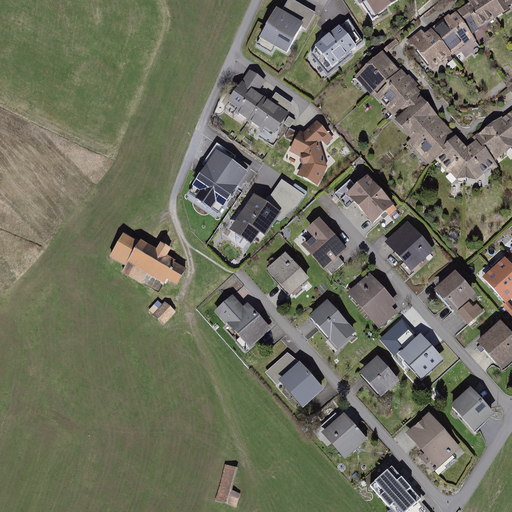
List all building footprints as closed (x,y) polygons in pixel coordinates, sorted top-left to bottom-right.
[(368,0),(370,2),(366,4),(376,20),(404,2),(401,0),(368,0)] [(472,6),(466,10),(481,32),(496,22),(496,24),(507,17),(503,14),(495,0),(471,0),(469,2),(472,6)] [(511,0),(495,0),(503,14),(511,9),(511,0)] [(317,17),(290,2),(283,15),(306,28),(304,32),(307,34),(317,17)] [(466,10),(458,15),(474,38),(481,32),(466,10)] [(306,28),(283,15),(277,13),(258,49),(273,57),(276,51),(289,58),(304,32),(306,28)] [(434,31),(453,56),(476,39),(474,38),(458,15),(452,20),(451,19),(434,31)] [(365,46),(350,25),(330,41),(326,35),(313,58),(329,78),(354,58),(352,56),(365,46)] [(423,33),(409,45),(415,54),(418,52),(433,72),(453,56),(434,31),(427,38),(423,33)] [(403,74),(386,54),(356,81),(372,99),(376,95),(378,98),(389,90),(387,87),(403,74)] [(265,81),(250,71),(228,103),(240,111),(238,114),(249,122),(265,98),(258,93),(265,81)] [(408,80),(403,74),(387,87),(389,90),(378,98),(377,100),(394,120),(393,121),(397,125),(422,102),(420,99),(422,97),(418,92),(421,90),(411,78),(408,80)] [(271,101),(265,98),(249,122),(261,129),(256,137),(267,144),(294,105),(276,93),(271,101)] [(422,102),(397,125),(413,142),(409,146),(430,169),(436,164),(460,143),(422,102)] [(503,120),(474,141),(477,145),(478,146),(480,145),(492,162),(495,160),(497,163),(511,152),(511,133),(504,122),(503,120)] [(316,121),(305,132),(300,130),(289,151),(301,157),(303,165),(297,176),(316,187),(328,168),(320,143),(323,141),(326,145),(334,138),(329,132),(328,134),(316,121)] [(460,143),(436,164),(457,184),(478,184),(497,168),(492,162),(480,145),(478,146),(477,145),(469,152),(460,143)] [(246,169),(217,149),(189,191),(218,210),(246,169)] [(395,207),(368,176),(356,186),(350,180),(333,194),(347,209),(353,203),(373,226),(395,207)] [(302,196),(282,183),(272,198),(292,211),(302,196)] [(282,215),(254,195),(229,230),(253,246),(262,233),(267,237),(282,215)] [(315,232),(301,245),(323,270),(347,248),(319,218),(310,226),(315,232)] [(433,250),(407,223),(385,244),(410,271),(433,250)] [(139,243),(123,234),(109,257),(124,266),(120,273),(141,286),(147,276),(164,286),(166,281),(177,287),(186,271),(173,264),(175,261),(166,257),(171,249),(160,243),(156,250),(140,241),(139,243)] [(290,297),(309,281),(286,253),(266,270),(290,297)] [(511,296),(511,269),(506,262),(485,280),(505,303),(511,298),(511,296)] [(468,325),(484,310),(473,298),(476,295),(455,272),(434,291),(455,313),(456,311),(468,325)] [(380,330),(402,310),(369,274),(347,294),(380,330)] [(243,307),(233,295),(214,311),(247,349),(270,330),(248,303),(243,307)] [(330,342),(350,325),(337,310),(340,308),(333,299),(329,302),(327,300),(309,316),(330,342)] [(163,326),(176,313),(165,302),(162,305),(158,301),(148,311),(163,326)] [(511,359),(511,334),(500,322),(477,343),(502,369),(511,359)] [(419,380),(442,360),(420,334),(417,337),(409,328),(395,340),(403,350),(398,354),(419,380)] [(289,351),(267,369),(273,376),(295,358),(289,351)] [(380,359),(378,356),(360,373),(383,397),(400,381),(387,366),(391,362),(384,355),(380,359)] [(324,389),(299,362),(278,382),(302,409),(324,389)] [(476,432),(495,413),(470,387),(451,406),(476,432)] [(344,459),(367,440),(353,423),(359,419),(347,405),(333,417),(336,420),(321,432),(344,459)] [(464,452),(430,413),(406,434),(424,453),(419,457),(432,472),(435,470),(439,474),(464,452)] [(240,471),(226,467),(216,504),(238,510),(242,496),(233,494),(240,471)] [(417,511),(426,504),(402,478),(378,500),(388,511),(417,511)]
